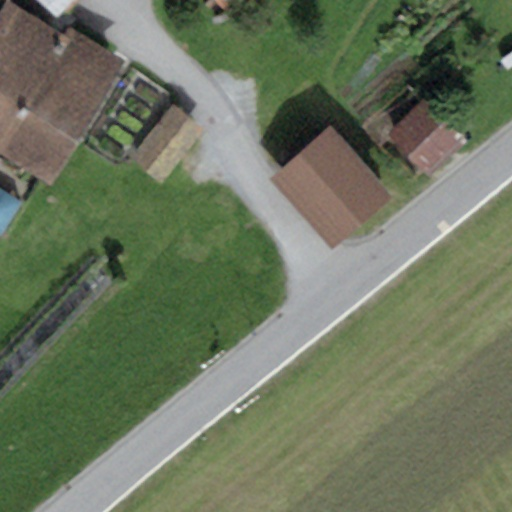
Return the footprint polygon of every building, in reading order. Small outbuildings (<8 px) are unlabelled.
[(13,0),(16,2),(17,0),(37,0),(67,29),(95,0),(13,0)] [(205,0),(229,21),(247,0),(205,0)] [(124,76),(8,6),(0,18),(0,154),(56,188),(124,76)] [(435,100),(391,134),(427,180),(471,146),(435,100)] [(348,133),(276,190),(333,261),(405,204),(348,133)]
